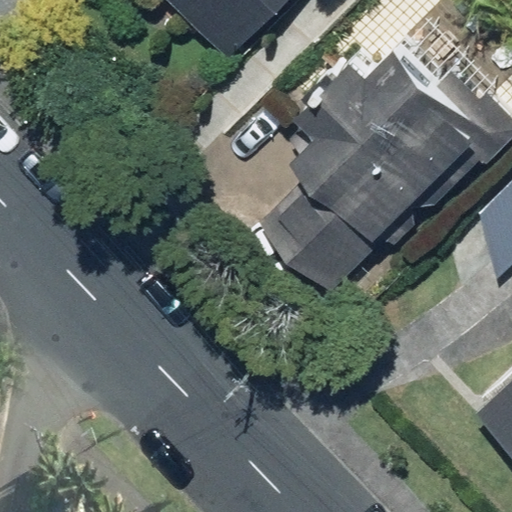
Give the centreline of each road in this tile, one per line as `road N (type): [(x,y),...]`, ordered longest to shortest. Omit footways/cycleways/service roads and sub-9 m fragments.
road 1 (tertiary): [(89,278),(313,511)]
road 2 (residential): [(22,511),(54,372),(89,278)]
road 3 (tertiary): [(0,184),(89,278)]
